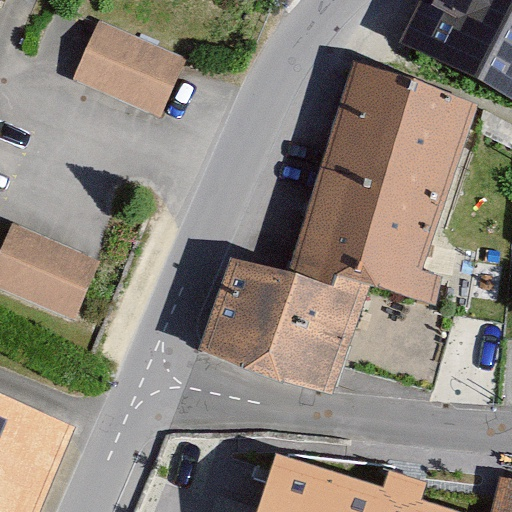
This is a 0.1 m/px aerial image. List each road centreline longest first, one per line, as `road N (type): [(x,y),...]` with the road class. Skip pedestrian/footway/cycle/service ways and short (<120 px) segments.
road 1 (residential): [(339,0),(304,38),(257,127),(141,381)]
road 2 (residential): [(511,433),(404,426),(141,381)]
road 3 (unknown): [(257,127),(30,84)]
road 4 (residential): [(141,381),(85,511)]
